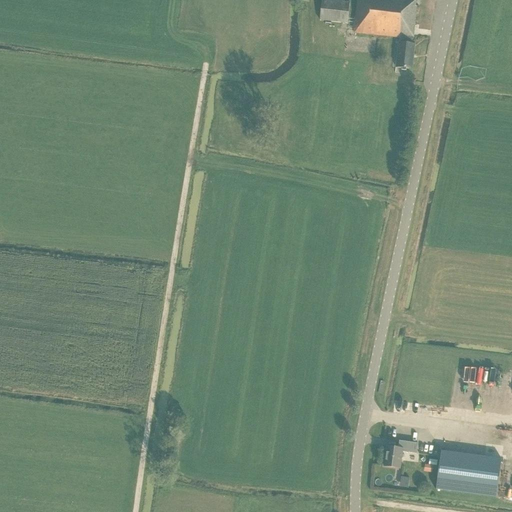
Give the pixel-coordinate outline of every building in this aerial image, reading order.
[(349,2),(326,0),(321,0),(320,20),(347,23),(349,2)] [(415,0),(358,0),(355,33),(400,38),(399,43),(398,43),(396,67),(412,69),(415,45),(412,44),(412,39),(413,39),(417,6),(415,6),(415,0)] [(346,48),(366,48),(367,37),(346,37),(346,48)] [(386,447),(384,466),(400,468),(402,451),(417,453),(418,443),(399,441),(398,448),(386,447)] [(501,459),(441,451),(436,490),(496,498),(501,459)] [(428,470),(429,462),(421,462),(420,469),(428,470)]
